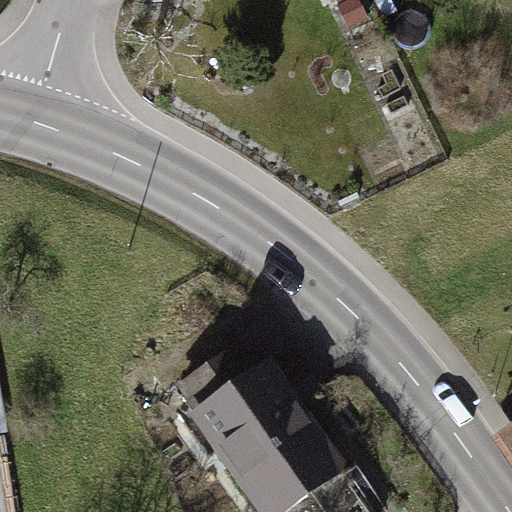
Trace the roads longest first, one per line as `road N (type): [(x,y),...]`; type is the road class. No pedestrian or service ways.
road 1 (tertiary): [(510,511),(423,389),(299,262),(165,176),(38,120)]
road 2 (residential): [(38,120),(73,0)]
